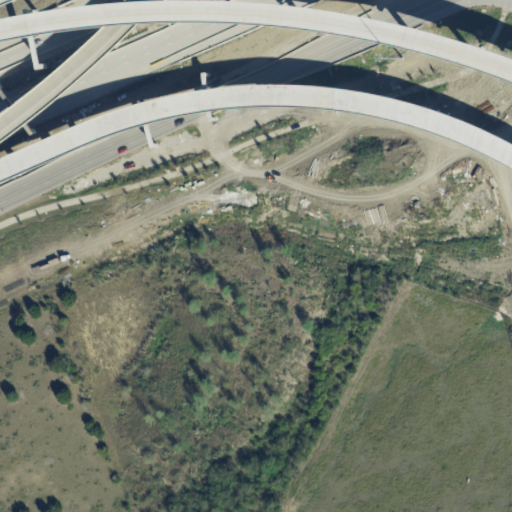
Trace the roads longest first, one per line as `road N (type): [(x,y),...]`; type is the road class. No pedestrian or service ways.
road 1 (motorway): [(0,167),(147,112),(256,95),(405,111),(511,157)]
road 2 (motorway): [(511,71),(339,25),(215,9),(0,29)]
road 3 (secondary): [(0,197),(333,44)]
road 4 (motorway): [(32,104),(269,0)]
road 5 (motorway): [(0,124),(137,0)]
road 6 (motorway): [(129,0),(0,56)]
